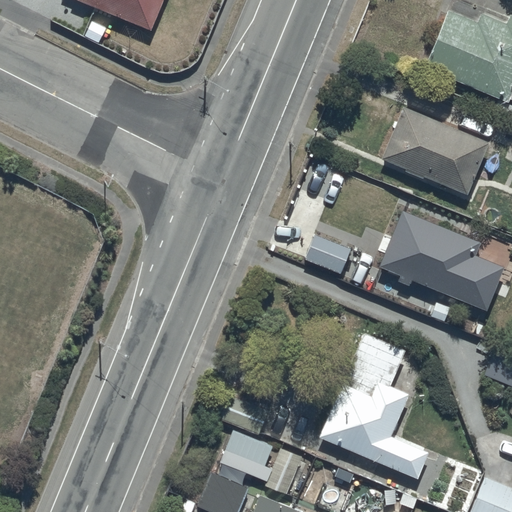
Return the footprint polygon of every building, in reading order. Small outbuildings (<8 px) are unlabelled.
[(85,0),(150,26),(160,0),(85,0)] [(509,98),(511,89),(511,10),(510,9),(507,17),(482,7),(478,18),(446,5),(423,66),(509,98)] [(487,138),(403,101),(380,152),(465,189),(487,138)] [(479,237),(402,206),(379,263),(400,271),(398,277),(410,281),(412,276),(485,305),(502,261),(474,250),(479,237)] [(350,244),(314,231),(304,257),(356,276),(361,263),(345,257),(350,244)] [(365,328),(319,433),(372,456),(367,469),(401,484),(407,470),(416,474),(427,448),(390,431),(408,390),(388,381),(404,346),(365,328)] [(285,490),(299,453),(278,445),(264,482),(285,490)] [(511,511),(511,484),(484,474),(457,466),(452,480),(439,475),(432,495),(469,509),(467,511),(511,511)] [(312,511),(259,490),(250,511),(312,511)]
